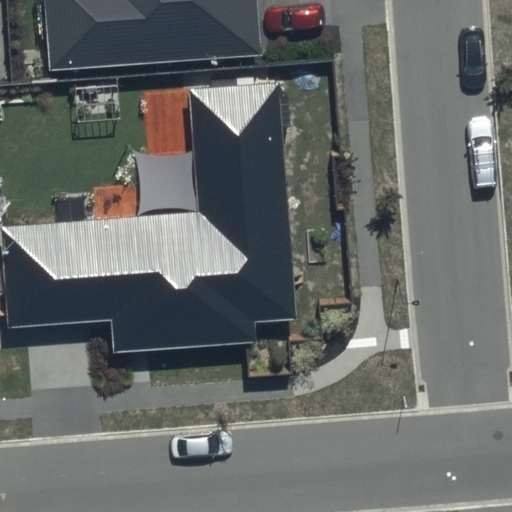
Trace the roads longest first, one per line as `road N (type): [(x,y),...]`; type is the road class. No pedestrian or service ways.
road 1 (residential): [(473,456),(0,493)]
road 2 (residential): [(442,0),(473,456)]
